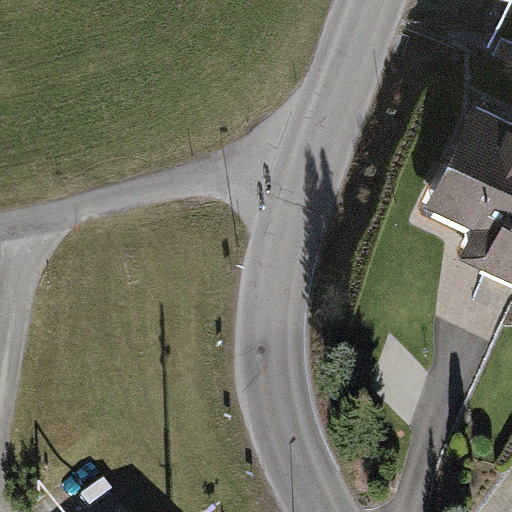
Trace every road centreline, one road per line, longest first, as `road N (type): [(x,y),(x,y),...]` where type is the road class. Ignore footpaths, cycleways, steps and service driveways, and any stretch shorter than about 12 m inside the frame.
road 1 (tertiary): [(367,0),(269,262),(260,348),(290,463),(315,511)]
road 2 (track): [(0,232),(210,192),(309,160)]
road 3 (track): [(27,229),(0,412)]
